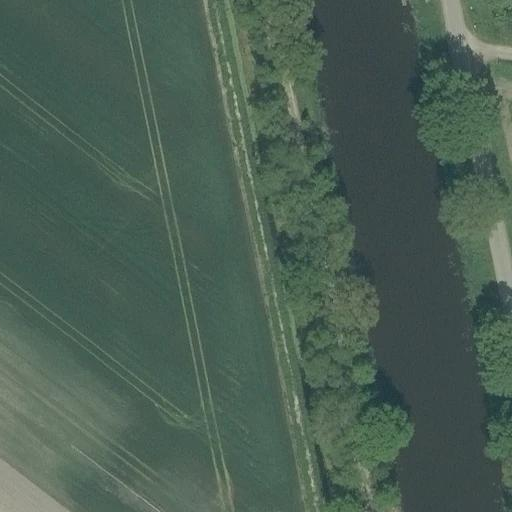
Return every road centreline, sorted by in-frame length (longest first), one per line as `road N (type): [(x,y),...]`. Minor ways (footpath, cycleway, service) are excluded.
road 1 (track): [(272,0),(378,511)]
road 2 (unclassified): [(511,345),(442,0)]
